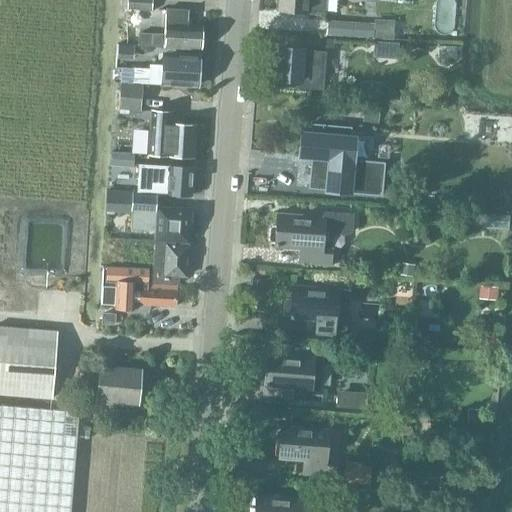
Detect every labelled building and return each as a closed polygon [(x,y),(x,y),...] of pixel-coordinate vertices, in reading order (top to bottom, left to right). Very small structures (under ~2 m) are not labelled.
[(127,0),(127,8),(152,9),(152,0),(127,0)] [(279,0),(279,11),(280,12),(280,8),(325,11),(325,0),(330,0),(336,0),(335,0),(279,0)] [(188,26),(189,10),(166,9),(165,33),(139,32),(138,45),(200,49),(201,26),(188,26)] [(326,35),(373,38),(374,23),(327,20),(326,35)] [(374,23),(373,38),(394,39),(395,21),(374,20),(374,23)] [(389,42),(388,58),(398,59),(399,43),(389,42)] [(281,49),(278,79),(299,80),(298,87),(322,89),(325,52),(281,49)] [(137,69),(136,82),(198,86),(200,57),(168,55),(167,66),(154,65),(154,70),(137,69)] [(120,83),(118,107),(141,109),(143,85),(120,83)] [(196,124),(173,123),(173,112),(155,111),(153,155),(194,157),(196,124)] [(301,132),(299,156),(311,157),(311,159),(314,159),(313,166),(308,166),(308,168),(310,168),(309,176),(312,176),(312,185),(309,185),(308,188),(327,190),(327,191),(382,196),(385,162),(354,159),(356,137),(351,137),(352,127),(311,123),(310,133),(301,132)] [(135,153),(123,153),(122,166),(134,167),(135,153)] [(139,164),(137,192),(157,194),(192,196),(193,168),(139,164)] [(395,186),(394,203),(418,204),(419,187),(395,186)] [(131,212),(130,229),(142,230),(155,230),(155,239),(188,241),(189,233),(191,208),(156,206),(157,194),(137,192),(133,192),(131,212)] [(276,213),(275,225),(272,225),(269,227),(268,238),(271,240),(274,241),(274,244),(299,246),(298,261),(329,263),(330,248),(320,247),(322,229),(333,230),(335,232),(346,233),(349,230),(350,213),(324,211),(324,216),(276,213)] [(152,275),(152,282),(177,283),(179,283),(179,277),(186,277),(188,243),(154,241),(152,275)] [(402,263),(400,274),(413,276),(415,265),(402,263)] [(107,267),(106,281),(117,281),(116,308),(134,309),(148,312),(150,305),(176,306),(177,286),(148,284),(148,269),(107,267)] [(492,297),(493,284),(476,284),(476,297),(492,297)] [(285,301),(284,312),(286,314),(290,314),(289,317),(316,319),(316,321),(315,333),(346,336),(349,289),(292,285),(291,300),(287,299),(285,301)] [(102,324),(115,325),(115,314),(102,314),(102,324)] [(0,511),(70,511),(79,411),(0,404),(0,393),(52,398),(58,331),(0,326),(0,511)] [(484,329),(483,348),(501,349),(501,330),(484,329)] [(360,331),(359,342),(375,343),(375,332),(360,331)] [(267,386),(291,388),(290,403),(323,406),(325,389),(315,388),(317,359),(269,355),(267,386)] [(97,402),(121,404),(122,401),(138,403),(141,370),(100,366),(97,402)] [(337,390),(336,407),(366,409),(368,392),(337,390)] [(468,409),(468,421),(484,422),(485,410),(468,409)] [(305,461),(305,475),(338,477),(339,460),(330,459),(331,430),(285,427),(283,460),(305,461)] [(476,428),(468,433),(468,442),(477,446),(484,441),(484,432),(476,428)] [(253,511),(252,511),(306,511),(307,498),(258,495),(257,511),(253,511)]
